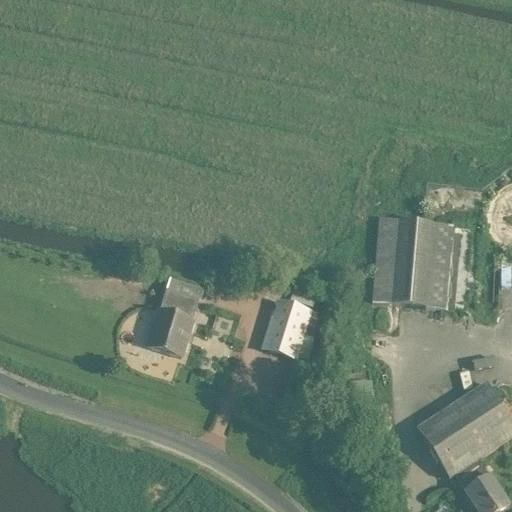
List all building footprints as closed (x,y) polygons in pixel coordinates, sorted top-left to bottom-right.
[(511,192),(508,194),(503,197),(498,201),(495,206),(493,210),(491,216),(490,222),(491,228),(493,233),(495,239),(498,243),(503,247),(508,250),(511,251),(511,192)] [(377,218),(370,302),(469,311),(476,227),(400,220),(377,218)] [(180,359),(192,321),(198,301),(165,290),(158,310),(146,348),(180,359)] [(297,360),(313,312),(280,301),(264,349),(297,360)] [(462,493),(474,511),(505,511),(510,509),(489,476),(488,477),(478,462),(511,439),(511,422),(485,383),(414,430),(448,483),(455,478),(464,492),(462,493)]
